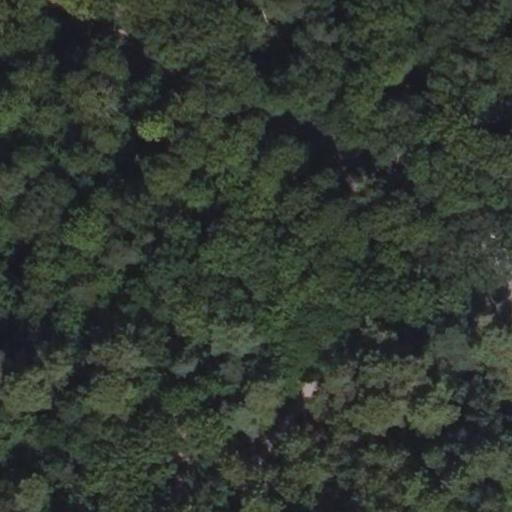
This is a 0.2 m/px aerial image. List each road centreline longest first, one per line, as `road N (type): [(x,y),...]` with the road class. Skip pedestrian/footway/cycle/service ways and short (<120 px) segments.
road 1 (unclassified): [(77,0),(511,253)]
road 2 (track): [(189,511),(377,323),(433,326),(511,280)]
